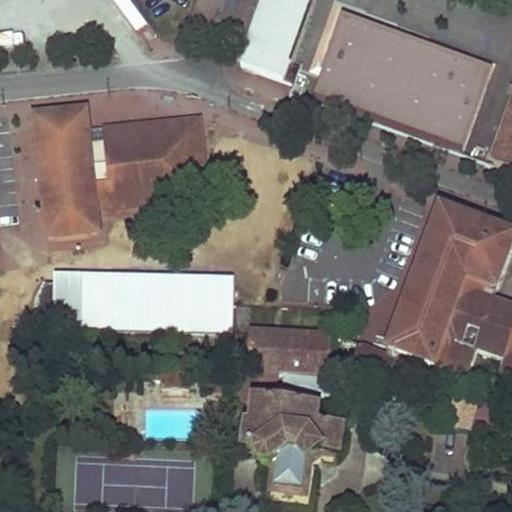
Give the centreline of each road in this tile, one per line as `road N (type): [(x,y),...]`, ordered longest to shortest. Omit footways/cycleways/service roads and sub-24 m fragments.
road 1 (residential): [(202,87),(511,201)]
road 2 (residential): [(0,88),(148,74),(202,87)]
